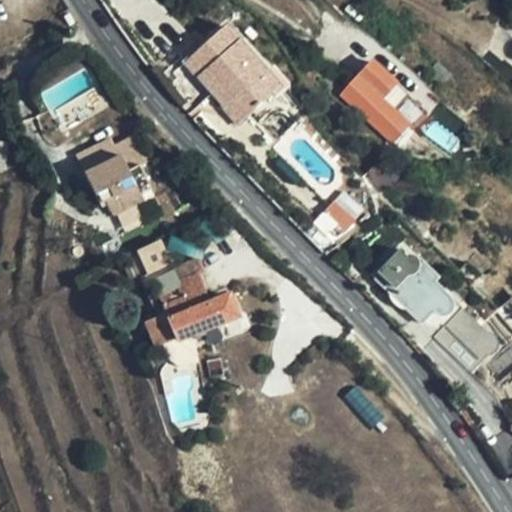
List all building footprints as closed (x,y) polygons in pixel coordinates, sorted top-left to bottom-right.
[(202,49),(185,65),(212,94),(252,56),(225,27),(202,49)] [(252,56),(212,94),(239,123),(280,86),(252,56)] [(397,82),(374,60),(344,92),(396,141),(414,123),(384,95),(397,82)] [(0,166),(8,167),(10,142),(0,141),(0,166)] [(128,168),(140,163),(149,159),(144,147),(123,156),(128,168)] [(150,187),(140,163),(128,168),(123,156),(85,173),(99,206),(106,203),(112,215),(144,200),(140,193),(150,187)] [(399,180),(378,162),(368,173),(373,182),(387,194),(399,180)] [(168,258),(159,237),(135,249),(145,269),(168,258)] [(497,345),(403,253),(376,280),(471,372),(497,345)] [(469,288),(488,267),(476,254),(456,275),(469,288)] [(238,310),(228,288),(207,298),(195,271),(202,268),(196,255),(146,279),(154,296),(159,293),(168,310),(146,320),(157,344),(179,334),(180,337),(238,310)]
